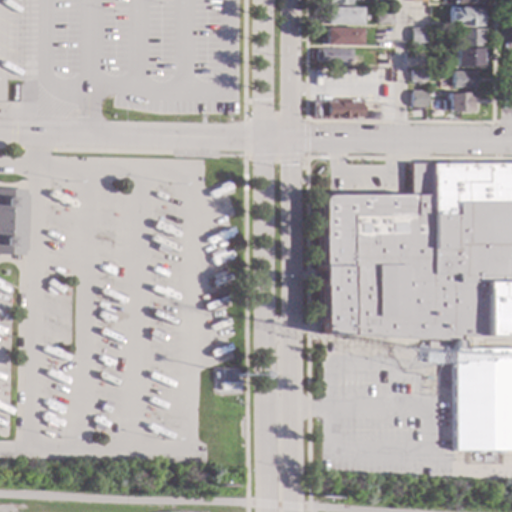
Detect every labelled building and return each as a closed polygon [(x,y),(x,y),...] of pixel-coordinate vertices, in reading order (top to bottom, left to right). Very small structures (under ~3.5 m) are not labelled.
[(357,25),(321,25),(321,8),(357,8),(357,25)] [(479,26),(451,27),(451,23),(447,23),(447,11),(452,11),(452,8),(479,8),(479,26)] [(389,24),(374,25),(374,9),(388,9),(389,24)] [(356,46),(322,46),(322,29),(356,29),(356,46)] [(388,42),(374,42),(374,29),(388,29),(388,42)] [(424,43),(408,43),(408,29),(424,29),(424,43)] [(481,47),(451,47),(451,30),(481,30),(481,47)] [(482,67),(452,67),(452,49),(482,50),(482,67)] [(348,63),(313,63),(313,50),(348,50),(348,63)] [(423,72),(423,82),(408,82),(408,71),(423,72)] [(471,88),(448,88),(448,73),(471,73),(471,88)] [(423,92),(423,107),(408,107),(408,92),(423,92)] [(471,112),(441,112),(441,102),(445,102),(445,94),(471,94),(471,112)] [(345,103),(357,103),(357,118),(309,117),(310,103),(332,104),(332,99),(345,100),(345,103)] [(511,336),(457,337),(457,349),(511,349),(511,451),(449,451),(449,341),(316,341),(316,287),(314,287),(314,267),(316,267),(315,202),(319,202),(319,196),(407,196),(407,164),(511,163),(511,336)] [(0,189),(22,190),(22,195),(24,195),(22,252),(21,252),(21,256),(0,255),(0,189)] [(443,343),(442,351),(424,350),(425,342),(443,343)] [(438,354),(438,363),(423,363),(423,354),(438,354)] [(236,382),(236,392),(217,392),(217,382),(236,382)]
